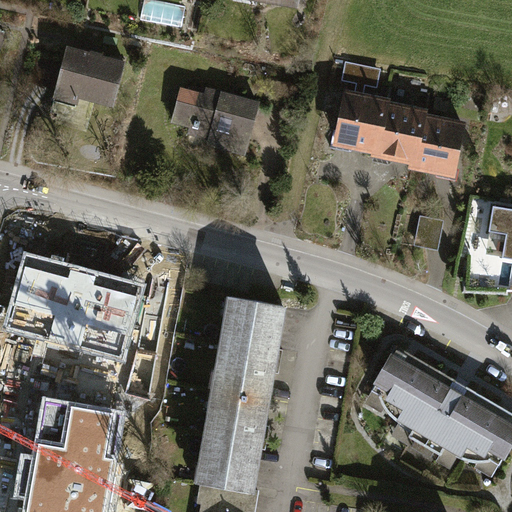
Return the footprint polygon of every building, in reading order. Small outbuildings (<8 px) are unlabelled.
[(125,64),(68,48),(64,63),(56,90),(58,90),(54,104),(74,109),(78,96),(114,105),(125,64)] [(56,90),(64,63),(37,55),(29,82),(56,90)] [(379,70),(351,64),(349,79),(376,84),(379,70)] [(245,151),(258,104),(192,87),(190,94),(182,91),(174,119),(195,125),(194,127),(198,128),(199,124),(214,127),(210,142),(245,151)] [(387,103),(347,95),(337,142),(377,151),(386,106),(387,103)] [(425,114),(386,106),(377,151),(376,153),(415,161),(424,118),(425,114)] [(463,126),(424,118),(415,161),(414,165),(453,173),(463,126)] [(511,209),(494,206),(490,231),(491,232),(487,254),(511,258),(511,209)] [(442,222),(422,218),(417,244),(437,248),(442,222)] [(284,306),(236,297),(232,315),(228,314),(228,316),(230,317),(220,370),(218,370),(218,372),(222,373),(216,407),(212,407),(211,409),(214,409),(204,462),(202,462),(202,464),(206,465),(203,483),(210,485),(251,492),(252,489),(260,444),(276,352),(284,306)] [(511,443),(511,413),(398,346),(377,383),(385,388),(380,396),(385,407),(395,419),(413,430),(410,436),(441,454),(445,448),(461,458),(469,461),(480,462),(491,461),(496,452),(504,456),(511,443)] [(251,492),(210,485),(207,502),(202,501),(202,504),(204,504),(202,511),(255,511),(260,490),(252,489),(251,492)]
